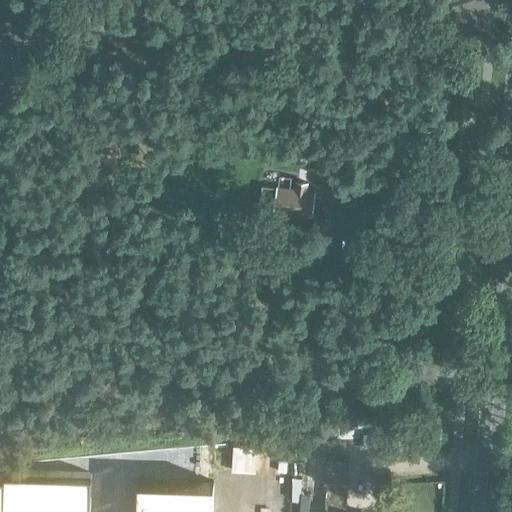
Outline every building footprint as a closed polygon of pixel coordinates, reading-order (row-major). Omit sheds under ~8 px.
[(312,151),(311,160),(322,162),(323,153),(312,151)] [(262,185),(259,207),(275,209),(311,213),(314,192),(305,190),(306,182),(297,181),(296,189),(262,185)] [(380,432),(363,433),(364,445),(372,445),(372,448),(381,447),(380,432)] [(0,511),(89,511),(91,473),(4,471),(4,474),(0,474),(0,511)] [(344,511),(348,472),(326,471),(325,484),(328,484),(325,511),(344,511)] [(214,481),(212,511),(274,511),(275,475),(213,473),(213,481),(214,481)] [(137,479),(135,511),(212,511),(214,481),(213,481),(137,479)]
